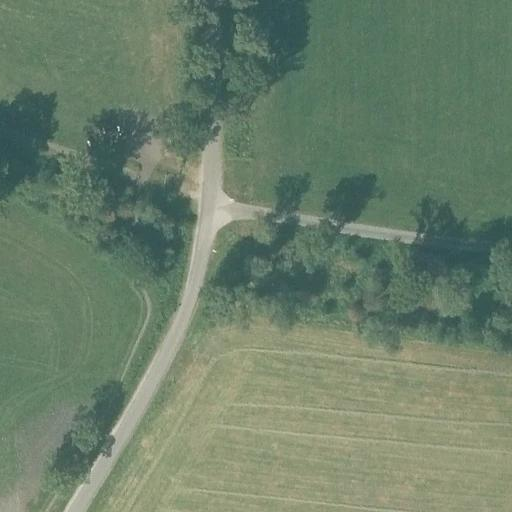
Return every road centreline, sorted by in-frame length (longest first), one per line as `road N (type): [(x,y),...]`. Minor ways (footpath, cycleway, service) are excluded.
road 1 (unclassified): [(74,511),(177,342),(209,234),(212,0)]
road 2 (track): [(0,136),(210,202)]
